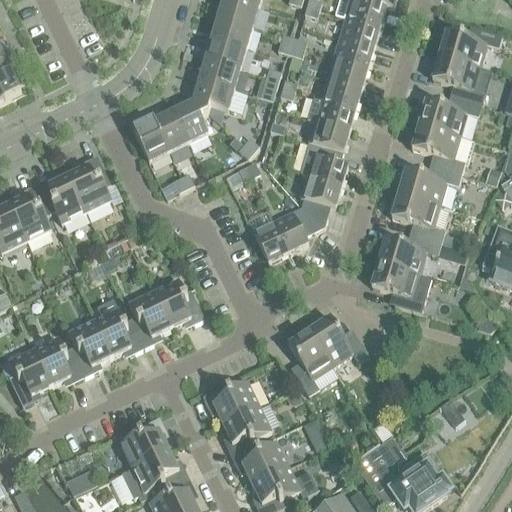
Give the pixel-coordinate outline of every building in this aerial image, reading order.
[(262,0),(224,0),(224,3),(259,13),(262,0)] [(300,12),(303,3),(291,0),(290,0),(288,8),(300,12)] [(342,0),(336,21),(345,24),(346,23),(380,33),(386,13),(386,12),(359,4),(360,3),(348,0),(342,0)] [(394,15),(397,0),(360,0),(360,3),(359,4),(386,12),(386,13),(394,15)] [(224,3),(218,23),(253,33),(259,13),(224,3)] [(309,3),(306,11),(319,15),(321,7),(309,3)] [(316,24),(319,15),(306,11),(304,20),(316,24)] [(218,23),(212,44),(247,54),(253,33),(218,23)] [(346,23),(345,24),(340,44),(374,54),(380,33),(346,23)] [(446,37),(439,61),(481,74),(488,51),(499,54),(503,42),(476,34),(473,45),(446,37)] [(290,61),(292,52),(295,44),(282,41),(278,57),(290,61)] [(212,44),(206,65),(240,75),(247,54),(212,44)] [(306,48),(295,44),(292,52),(304,56),(306,48)] [(340,44),(334,64),(368,75),(374,54),(340,44)] [(301,64),(304,56),(292,52),(290,61),(301,64)] [(0,85),(12,80),(3,60),(0,61),(0,85)] [(459,93),(456,104),(482,111),(486,99),(474,96),(481,74),(439,61),(432,85),(459,93)] [(334,64),(327,85),(362,95),(368,75),(334,64)] [(206,65),(200,86),(234,96),(240,75),(206,65)] [(268,75),(266,83),(278,86),(281,78),(268,75)] [(0,109),(22,100),(12,80),(0,85),(0,109)] [(276,95),(278,86),(266,83),(263,91),(276,95)] [(283,85),(280,94),(293,97),(295,89),(283,85)] [(327,85),(322,105),(321,106),(356,116),(362,95),(327,85)] [(228,117),(234,96),(200,86),(193,107),(209,120),(211,112),(225,116),(228,117)] [(290,106),(293,97),(280,94),(278,102),(290,106)] [(305,124),(315,127),(350,137),(356,116),(321,106),(322,105),(312,102),(305,124)] [(426,106),(419,130),(461,142),(467,120),(479,123),(482,111),(456,104),(452,114),(426,106)] [(201,124),(209,120),(193,107),(173,117),(189,149),(209,140),(201,124)] [(211,112),(209,120),(221,131),(225,116),(211,112)] [(173,117),(154,127),(169,159),(189,149),(173,117)] [(149,169),(169,159),(154,127),(134,136),(149,169)] [(315,127),(309,148),(344,158),(350,137),(315,127)] [(270,128),(268,136),(281,140),(283,132),(270,128)] [(454,165),(461,142),(419,130),(412,154),(438,162),(435,173),(462,180),(465,169),(454,165)] [(238,157),(243,150),(235,143),(230,150),(238,157)] [(248,144),(243,150),(253,158),(258,152),(248,144)] [(341,169),(344,158),(309,148),(300,178),(307,183),(342,193),(348,171),(341,169)] [(247,165),(253,158),(243,150),(237,157),(247,165)] [(87,173),(69,182),(87,218),(111,206),(105,194),(111,191),(97,161),(85,167),(87,173)] [(254,169),(247,173),(252,184),(260,180),(254,169)] [(244,188),(252,184),(247,173),(238,177),(244,188)] [(459,192),(462,180),(435,173),(432,183),(406,175),(399,199),(440,212),(447,189),(459,192)] [(490,175),(486,186),(495,189),(499,178),(490,175)] [(189,180),(181,183),(187,195),(194,191),(189,180)] [(47,185),(36,191),(50,220),(55,218),(61,231),(87,218),(69,182),(50,191),(47,185)] [(179,199),(187,195),(181,183),(173,187),(179,199)] [(335,214),(342,193),(307,183),(301,204),(304,205),(301,213),(325,233),(328,222),(327,222),(330,212),(335,214)] [(511,186),(510,184),(501,190),(511,206),(511,186)] [(27,202),(9,211),(27,248),(51,236),(45,223),(50,220),(36,191),(24,196),(27,202)] [(433,234),(440,212),(399,199),(392,223),(418,231),(415,242),(442,249),(444,240),(445,238),(433,234)] [(0,256),(2,260),(27,248),(9,211),(0,215),(0,256)] [(305,243),(325,233),(301,213),(273,227),(289,260),(309,250),(305,243)] [(269,269),(289,260),(273,227),(253,237),(269,269)] [(486,228),(483,236),(491,240),(494,232),(486,228)] [(511,238),(499,234),(484,271),(494,275),(490,286),(511,294),(511,238)] [(135,237),(115,247),(120,257),(140,248),(135,237)] [(444,240),(442,249),(452,252),(454,253),(457,243),(444,240)] [(438,261),(442,249),(415,242),(412,252),(385,245),(378,268),(420,281),(426,258),(438,261)] [(115,246),(103,252),(108,263),(120,257),(115,247),(115,246)] [(141,251),(134,254),(138,263),(145,260),(141,251)] [(114,264),(104,269),(108,277),(118,272),(114,264)] [(416,293),(420,281),(378,268),(371,292),(398,300),(395,311),(421,318),(428,297),(416,293)] [(462,280),(459,292),(473,296),(462,280)] [(178,286),(154,298),(172,334),(190,326),(192,331),(205,325),(191,296),(184,299),(178,286)] [(9,295),(0,299),(0,314),(15,308),(9,295)] [(136,322),(130,325),(144,354),(156,349),(153,343),(172,334),(154,298),(130,309),(136,322)] [(23,306),(12,311),(14,316),(25,311),(23,306)] [(118,315),(94,327),(112,363),(130,355),(132,360),(144,354),(130,325),(124,328),(118,315)] [(477,335),(489,338),(496,333),(488,322),(479,328),(477,335)] [(330,323),(310,336),(333,373),(353,360),(359,370),(370,363),(355,340),(345,346),(330,323)] [(75,352),(70,354),(84,383),(95,378),(93,373),(112,363),(94,327),(69,339),(75,352)] [(313,386),(333,373),(310,336),(289,350),(304,373),(294,379),(309,402),(320,396),(313,386)] [(58,344),(34,356),(52,392),(69,384),(72,389),(84,383),(70,354),(64,357),(58,344)] [(33,402),(52,392),(34,356),(9,368),(15,381),(9,384),(23,413),(35,407),(33,402)] [(214,412),(223,431),(259,413),(247,389),(234,395),(231,389),(202,403),(208,415),(214,412)] [(298,395),(286,400),(290,409),(296,411),(304,407),(298,395)] [(450,405),(441,413),(455,432),(457,431),(465,425),(452,407),(450,405)] [(271,438),(259,413),(223,431),(232,449),(226,452),(232,463),(261,449),(258,444),(271,438)] [(405,418),(393,426),(399,435),(411,427),(405,418)] [(120,450),(132,474),(132,475),(169,457),(160,438),(165,436),(159,423),(130,437),(133,443),(120,450)] [(317,423),(303,430),(310,444),(324,437),(317,423)] [(392,443),(355,469),(383,511),(385,511),(397,504),(392,496),(408,485),(399,473),(400,469),(406,464),(403,460),(404,459),(402,454),(400,455),(392,443)] [(355,447),(340,453),(347,470),(362,464),(355,447)] [(264,455),(261,449),(232,463),(237,475),(243,472),(252,491),(288,473),(276,449),(264,455)] [(160,498),(189,484),(183,472),(178,475),(169,457),(132,475),(132,474),(121,479),(134,504),(139,502),(141,507),(160,498)] [(408,485),(392,496),(397,504),(398,505),(400,508),(403,511),(431,511),(441,506),(440,505),(447,501),(446,500),(451,496),(442,483),(437,487),(429,475),(427,472),(408,485)] [(294,484),(288,473),(252,491),(261,509),(255,511),(286,511),(290,510),(287,504),(300,498),(303,504),(318,497),(309,477),(294,484)] [(74,484),(67,488),(74,502),(81,499),(74,484)] [(195,496),(189,484),(160,498),(162,503),(149,510),(150,511),(195,511),(189,498),(195,496)] [(370,511),(360,496),(350,502),(356,511),(370,511)] [(19,500),(14,502),(18,511),(32,511),(28,504),(25,497),(19,500)]
